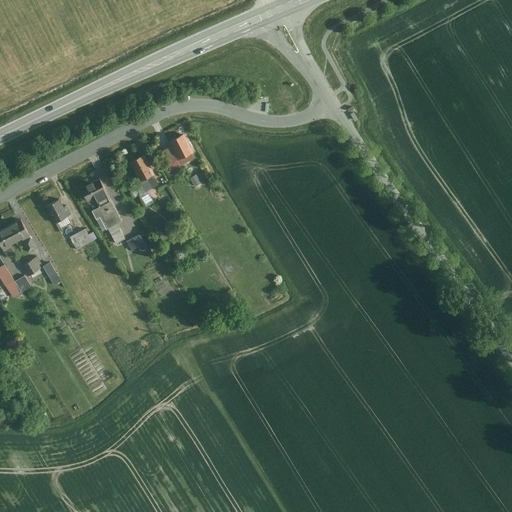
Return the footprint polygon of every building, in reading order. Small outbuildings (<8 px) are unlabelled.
[(183,135),(170,141),(172,146),(170,147),(174,156),(176,159),(191,152),(183,135)] [(143,155),(131,162),(134,169),(141,181),(146,191),(147,190),(157,185),(157,182),(155,178),(152,177),(150,178),(148,176),(153,173),(149,166),(143,155)] [(99,178),(80,187),(87,201),(95,197),(96,201),(99,199),(101,201),(107,198),(106,196),(108,195),(99,178)] [(114,197),(120,210),(125,208),(118,194),(114,197)] [(99,206),(92,211),(95,217),(100,214),(107,228),(105,229),(106,229),(108,228),(117,224),(122,221),(111,201),(109,201),(107,198),(101,201),(99,199),(96,201),(99,206)] [(59,199),(46,206),(55,223),(71,215),(66,206),(64,207),(59,199)] [(21,219),(8,226),(15,241),(21,238),(23,241),(28,252),(36,247),(30,238),(31,237),(21,219)] [(8,226),(0,230),(0,244),(4,252),(5,251),(8,257),(9,257),(15,254),(10,244),(15,241),(8,226)] [(92,239),(85,226),(70,235),(77,248),(92,239)] [(140,233),(128,239),(133,251),(146,245),(140,233)] [(193,236),(183,233),(181,240),(190,243),(193,236)] [(34,256),(21,265),(29,276),(42,267),(34,256)] [(62,279),(51,260),(42,265),(54,284),(62,279)] [(5,264),(0,266),(0,274),(13,296),(32,285),(25,274),(14,281),(5,264)]
